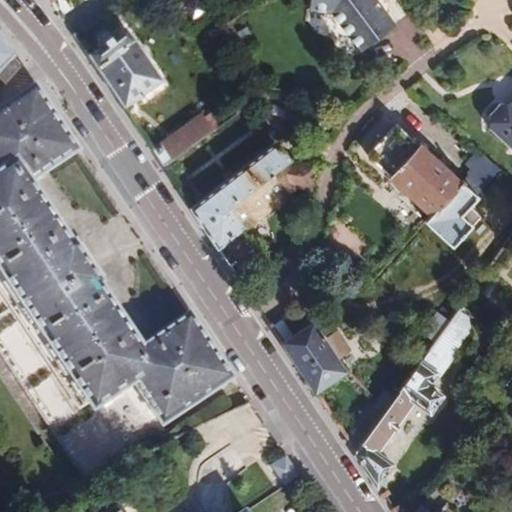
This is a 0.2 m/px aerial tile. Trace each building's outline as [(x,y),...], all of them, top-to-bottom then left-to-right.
[(309,0),(308,7),(329,9),(359,48),(394,23),(382,8),(377,9),(371,2),(371,0),(309,0)] [(377,9),(382,8),(376,0),(371,0),(371,2),(377,9)] [(128,31),(90,56),(125,109),(165,82),(128,31)] [(0,34),(0,69),(15,54),(0,34)] [(477,115),(511,91),(511,80),(506,72),(466,99),(477,115)] [(0,349),(86,477),(235,378),(191,312),(142,345),(101,284),(102,282),(75,242),(73,243),(31,180),(80,148),(37,84),(0,107),(0,349)] [(511,107),(498,106),(490,116),(493,130),(511,145),(511,107)] [(202,114),(153,149),(164,167),(213,132),(202,114)] [(191,179),(200,191),(267,138),(257,126),(191,179)] [(275,139),(191,207),(241,282),(269,261),(258,245),(255,246),(244,229),(228,206),(287,158),(288,158),(290,156),(275,139)] [(432,215),(463,181),(420,143),(390,177),(432,215)] [(228,206),(244,229),(288,193),(297,185),(309,186),(312,162),(288,158),(287,158),(228,206)] [(499,170),(484,158),(463,181),(432,215),(428,220),(453,243),(481,214),(471,204),(477,196),(476,193),(481,186),(483,187),(499,170)] [(439,337),(451,321),(437,311),(426,327),(439,337)] [(312,323),(282,342),(315,391),(346,370),(331,350),(335,347),(324,331),(320,333),(312,323)] [(441,359),(429,350),(394,400),(356,452),(378,484),(394,463),(380,452),(417,401),(430,412),(442,396),(428,386),(438,372),(434,368),(441,359)] [(346,437),(356,452),(394,400),(382,392),(371,409),(368,407),(346,437)]
